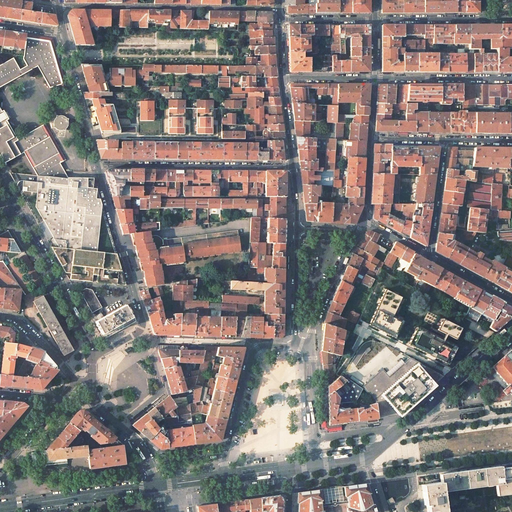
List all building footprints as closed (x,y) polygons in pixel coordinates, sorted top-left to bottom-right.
[(0,0),(0,7),(6,8),(8,8),(20,10),(22,2),(22,1),(21,0),(0,0)] [(316,0),(316,4),(315,4),(315,13),(327,13),(338,13),(338,1),(337,0),(316,0)] [(360,13),(369,13),(368,0),(353,0),(354,3),(351,3),(351,13),(360,13)] [(381,0),(381,13),(392,13),(402,13),(401,0),(381,0)] [(401,0),(402,13),(423,13),(422,0),(401,0)] [(433,1),(433,0),(422,0),(423,13),(455,13),(454,0),(444,0),(444,1),(441,1),(440,0),(436,0),(437,1),(433,1)] [(454,0),(455,13),(465,13),(464,3),(464,0),(454,0)] [(338,1),(338,13),(344,13),(351,13),(351,3),(351,1),(338,1)] [(22,2),(20,10),(22,11),(30,12),(31,5),(31,3),(22,2)] [(465,13),(478,13),(478,7),(478,3),(464,3),(465,13)] [(309,5),(306,5),(307,13),(311,13),(315,13),(315,4),(309,5)] [(304,5),(288,6),(288,13),(302,13),(307,13),(306,5),(304,5)] [(7,19),(20,21),(22,11),(20,10),(8,8),(7,19)] [(111,15),(111,10),(76,10),(71,10),(69,12),(68,14),(67,16),(70,26),(72,34),(76,45),(93,45),(89,28),(90,26),(111,26),(111,23),(111,15)] [(129,10),(120,10),(120,14),(119,27),(129,27),(129,19),(139,19),(139,27),(147,27),(147,23),(148,10),(129,10)] [(170,11),(148,10),(147,23),(170,23),(170,16),(170,11)] [(34,12),(30,12),(22,11),(20,21),(40,24),(42,14),(34,12)] [(177,11),(170,11),(170,16),(170,23),(170,24),(170,28),(176,28),(180,29),(180,24),(181,16),(177,16),(177,11)] [(191,11),(181,11),(181,16),(180,24),(180,29),(190,29),(190,21),(192,21),(192,11),(191,11)] [(213,29),(217,29),(222,30),(223,27),(235,27),(235,25),(235,14),(232,14),(232,12),(229,12),(209,11),(209,13),(208,19),(208,20),(208,21),(208,29),(213,29)] [(228,30),(236,30),(236,28),(238,29),(238,21),(239,12),(232,12),(232,14),(235,14),(235,25),(235,27),(223,27),(222,30),(224,30),(228,30)] [(238,21),(246,21),(247,12),(239,12),(238,21)] [(254,12),(247,12),(246,21),(254,21),(254,17),(257,18),(258,18),(257,23),(271,23),(271,24),(271,23),(271,17),(271,12),(254,12)] [(40,24),(57,26),(55,15),(42,14),(40,24)] [(199,21),(198,21),(197,29),(208,29),(208,21),(208,20),(208,19),(206,19),(206,21),(199,21)] [(271,23),(257,23),(257,24),(256,24),(248,24),(248,30),(271,31),(271,30),(271,26),(271,24),(271,23)] [(381,37),(399,37),(403,38),(403,36),(403,25),(381,26),(381,36),(381,37)] [(424,25),(403,25),(403,36),(411,36),(418,35),(424,35),(424,25)] [(424,38),(433,38),(433,25),(424,25),(424,35),(424,37),(424,38)] [(441,44),(441,25),(433,25),(433,38),(433,40),(433,44),(436,44),(441,44)] [(441,25),(441,44),(452,44),(456,44),(457,44),(468,44),(468,25),(441,25)] [(500,45),(500,25),(468,25),(468,44),(469,49),(470,49),(473,49),(476,49),(478,49),(479,43),(479,38),(482,38),(482,40),(486,40),(486,38),(490,38),(489,40),(490,43),(490,49),(496,49),(500,49),(500,45)] [(511,25),(500,25),(500,45),(500,49),(506,49),(508,49),(510,49),(510,40),(511,39),(511,25)] [(288,32),(289,38),(299,38),(298,36),(298,26),(288,26),(288,32)] [(298,36),(308,36),(312,36),(312,26),(305,26),(298,26),(298,36)] [(325,26),(312,26),(312,36),(329,36),(329,28),(332,28),(332,35),(339,35),(338,26),(325,26)] [(344,36),(349,35),(350,35),(357,35),(357,33),(369,33),(369,26),(338,26),(339,35),(339,53),(340,54),(345,54),(344,38),(344,36)] [(4,30),(3,45),(13,47),(14,42),(19,43),(20,43),(22,33),(21,32),(20,32),(18,33),(17,32),(16,32),(15,33),(14,31),(4,30)] [(271,31),(248,30),(248,32),(250,39),(250,38),(274,37),(273,34),(273,31),(271,30),(271,31)] [(27,32),(21,32),(22,33),(20,43),(19,43),(14,42),(13,47),(24,48),(25,41),(26,41),(27,32)] [(0,65),(0,85),(38,65),(50,87),(61,84),(66,83),(59,60),(53,38),(27,34),(26,40),(24,56),(24,58),(28,65),(20,69),(14,58),(0,65)] [(359,38),(350,38),(350,48),(369,48),(369,34),(359,34),(359,38)] [(331,45),(332,53),(339,53),(339,35),(332,35),(333,45),(331,45)] [(250,39),(250,46),(263,45),(273,47),(274,47),(274,42),(274,37),(250,38),(250,39)] [(399,37),(381,37),(381,38),(381,49),(399,49),(399,41),(399,37)] [(289,52),(303,52),(309,52),(309,49),(309,39),(301,39),(298,40),(289,40),(289,46),(289,52)] [(424,40),(413,41),(414,49),(417,49),(424,49),(424,40)] [(433,40),(424,40),(424,49),(429,49),(433,49),(433,44),(433,40)] [(413,41),(403,41),(403,49),(414,49),(413,41)] [(263,45),(250,46),(250,48),(250,50),(254,50),(255,55),(258,55),(261,55),(261,58),(274,57),(274,55),(274,52),(273,47),(263,45)] [(350,57),(369,58),(369,48),(350,48),(350,57)] [(381,72),(403,72),(403,66),(403,62),(396,62),(396,55),(403,55),(403,53),(403,49),(399,49),(381,49),(381,72)] [(473,54),(473,72),(482,72),(481,54),(481,50),(481,49),(478,49),(478,54),(473,54)] [(511,58),(506,58),(506,49),(500,49),(496,49),(496,53),(496,54),(496,72),(506,72),(511,72),(511,58)] [(303,58),(303,52),(289,52),(289,62),(289,72),(299,72),(309,72),(309,58),(306,58),(306,59),(303,58)] [(403,66),(403,72),(417,72),(417,66),(417,54),(405,54),(405,53),(403,53),(403,55),(403,62),(403,66)] [(417,66),(417,72),(437,72),(437,54),(429,54),(425,54),(417,54),(417,66)] [(447,54),(437,54),(437,72),(446,72),(447,54)] [(447,54),(446,72),(465,72),(465,54),(457,54),(454,54),(447,54)] [(465,54),(465,72),(473,72),(473,54),(469,54),(465,54)] [(481,54),(482,72),(496,72),(496,54),(481,54)] [(332,72),(340,72),(340,61),(340,56),(332,56),(332,72)] [(250,58),(246,58),(246,66),(275,66),(275,62),(274,57),(261,58),(261,62),(258,62),(258,65),(256,65),(256,59),(256,58),(252,58),(250,58)] [(350,72),(369,72),(369,63),(369,59),(359,59),(359,61),(350,61),(350,72)] [(340,72),(350,72),(350,61),(345,61),(340,61),(340,72)] [(81,65),(84,75),(89,93),(100,93),(108,93),(105,82),(110,81),(110,85),(114,85),(114,84),(121,84),(121,85),(124,85),(124,84),(131,84),(131,85),(135,85),(135,71),(131,71),(132,69),(117,69),(117,71),(115,71),(115,69),(110,69),(110,72),(103,74),(101,65),(81,65)] [(143,66),(143,71),(137,71),(137,78),(143,78),(143,76),(148,76),(148,71),(154,71),(154,66),(143,66)] [(171,66),(154,66),(154,71),(154,73),(154,75),(156,75),(156,73),(171,73),(171,66)] [(225,66),(217,66),(217,71),(217,73),(222,73),(222,74),(222,76),(226,76),(226,74),(226,68),(226,66),(225,66)] [(228,66),(226,66),(226,68),(228,69),(228,73),(235,73),(235,71),(246,71),(249,71),(249,77),(254,77),(257,77),(260,77),(260,73),(264,73),(264,77),(265,77),(276,77),(276,72),(275,66),(246,66),(239,66),(236,66),(228,66)] [(222,76),(218,77),(218,87),(218,88),(228,88),(230,88),(230,82),(237,82),(238,81),(241,81),(241,77),(226,76),(222,76)] [(249,77),(241,77),(241,81),(241,88),(250,88),(254,87),(254,77),(249,77)] [(265,77),(264,77),(264,79),(265,88),(267,87),(278,87),(277,82),(276,77),(265,77)] [(355,106),(368,107),(369,96),(369,84),(337,84),(337,88),(337,103),(355,103),(355,106)] [(499,85),(500,106),(508,106),(511,105),(511,84),(510,85),(499,85)] [(395,85),(378,85),(375,131),(387,131),(394,131),(395,121),(395,85)] [(440,85),(408,85),(407,91),(407,97),(406,102),(415,102),(422,102),(425,102),(428,102),(440,102),(440,85)] [(462,85),(440,85),(440,102),(440,104),(449,104),(449,98),(456,98),(456,102),(461,102),(462,85)] [(475,105),(475,85),(462,85),(461,102),(462,102),(463,105),(468,105),(475,105)] [(475,85),(475,105),(499,106),(500,106),(499,85),(475,85)] [(291,97),(292,104),(303,104),(308,104),(308,100),(307,92),(307,88),(290,88),(291,97)] [(333,95),(332,106),(337,106),(337,103),(337,88),(317,88),(317,95),(333,95)] [(407,91),(399,90),(398,99),(397,104),(399,104),(406,104),(406,102),(407,97),(407,91)] [(279,97),(268,98),(269,104),(269,106),(280,106),(280,102),(279,97)] [(248,98),(247,98),(247,109),(248,109),(255,107),(261,106),(261,104),(261,98),(248,98)] [(100,99),(91,99),(92,102),(99,127),(100,128),(101,133),(120,133),(120,130),(119,126),(112,105),(105,105),(104,99),(100,99)] [(145,102),(140,102),(140,112),(140,121),(153,121),(153,102),(145,102)] [(314,111),(314,105),(313,105),(308,104),(303,104),(292,104),(293,112),(294,121),(309,121),(314,122),(314,113),(314,111)] [(406,109),(405,114),(412,113),(412,110),(415,110),(415,107),(415,104),(406,104),(406,109)] [(267,109),(267,116),(281,116),(281,111),(280,106),(269,106),(267,106),(267,109)] [(327,112),(326,122),(332,122),(336,123),(336,115),(337,106),(332,106),(327,106),(327,112)] [(355,116),(367,116),(368,111),(368,107),(355,106),(355,116)] [(244,113),(246,113),(246,119),(253,119),(253,117),(255,117),(255,107),(248,109),(247,109),(244,109),(244,113)] [(415,113),(415,132),(427,132),(427,112),(427,107),(422,107),(415,107),(415,110),(415,112),(415,113)] [(184,109),(168,109),(168,117),(170,117),(170,128),(168,128),(168,134),(184,134),(184,128),(182,128),(182,123),(182,117),(184,117),(184,109)] [(212,109),(196,109),(196,117),(198,117),(199,128),(196,128),(196,134),(212,134),(212,128),(210,128),(210,122),(210,117),(212,117),(212,109)] [(2,112),(0,113),(0,123),(6,120),(9,119),(4,110),(2,112)] [(449,113),(449,133),(460,133),(460,111),(458,111),(458,113),(449,113)] [(460,111),(460,133),(475,133),(475,113),(466,113),(466,111),(463,111),(460,111)] [(427,112),(427,132),(449,133),(449,113),(440,112),(427,112)] [(227,125),(235,125),(235,113),(227,113),(227,119),(227,125)] [(395,121),(394,131),(415,132),(415,113),(412,113),(405,114),(405,121),(395,121)] [(475,113),(475,133),(508,134),(508,114),(475,113)] [(345,123),(345,115),(336,115),(336,123),(343,123),(345,123)] [(352,115),(352,124),(367,124),(367,120),(367,116),(355,116),(352,115)] [(59,116),(57,117),(55,118),(54,120),(53,123),(54,125),(55,127),(56,129),(58,130),(60,130),(63,130),(65,130),(67,128),(68,126),(68,124),(68,121),(67,119),(66,117),(64,116),(61,116),(59,116)] [(281,116),(267,116),(267,118),(263,118),(263,125),(267,125),(283,124),(281,116)] [(24,152),(23,150),(12,130),(6,120),(0,123),(0,155),(4,162),(4,163),(5,163),(24,152)] [(309,121),(294,121),(295,129),(296,137),(309,138),(309,125),(309,121)] [(51,135),(45,123),(17,140),(23,150),(51,135)] [(366,133),(367,124),(352,124),(350,123),(349,140),(366,141),(366,133)] [(255,125),(246,125),(246,126),(246,127),(246,130),(246,132),(244,132),(244,140),(255,140),(255,137),(255,131),(255,125)] [(313,125),(309,125),(309,138),(316,138),(318,138),(327,139),(335,139),(335,132),(314,131),(314,130),(313,130),(313,125)] [(255,140),(255,141),(257,141),(267,141),(274,141),(281,141),(281,140),(281,138),(283,138),(284,138),(284,135),(284,131),(264,131),(263,131),(263,133),(263,137),(261,137),(255,137),(255,140)] [(66,161),(51,135),(23,150),(37,176),(38,176),(68,179),(67,178),(66,174),(64,171),(60,164),(66,161)] [(309,138),(296,137),(297,149),(299,161),(317,162),(317,160),(315,159),(315,154),(316,150),(316,148),(316,138),(309,138)] [(319,150),(327,150),(327,139),(318,138),(316,138),(316,148),(319,148),(319,150)] [(335,139),(327,139),(327,150),(335,151),(335,149),(335,139)] [(335,149),(346,150),(346,140),(342,140),(335,139),(335,149)] [(98,149),(111,149),(117,149),(117,140),(103,140),(101,140),(96,140),(98,149)] [(365,149),(366,141),(349,140),(346,140),(346,150),(346,154),(348,154),(348,157),(365,158),(365,149)] [(274,150),(274,151),(283,151),(281,141),(274,141),(267,141),(267,150),(274,150)] [(133,143),(121,143),(121,149),(121,159),(131,159),(133,143)] [(154,143),(133,143),(131,159),(154,160),(154,143)] [(177,143),(154,143),(154,160),(176,160),(177,143)] [(187,143),(177,143),(176,160),(187,160),(187,143)] [(200,143),(187,143),(187,160),(199,160),(200,143)] [(212,143),(200,143),(199,160),(222,160),(222,143),(212,143)] [(232,143),(222,143),(222,160),(232,160),(232,143)] [(245,143),(232,143),(232,160),(244,160),(245,143)] [(257,143),(245,143),(244,160),(256,160),(256,153),(256,148),(257,143)] [(373,153),(391,154),(391,146),(391,144),(374,144),(374,149),(373,153)] [(395,167),(414,167),(413,147),(394,146),(391,146),(391,154),(390,159),(390,168),(389,174),(392,174),(395,174),(395,167)] [(419,157),(437,157),(438,147),(416,147),(416,157),(419,157)] [(449,147),(447,158),(455,159),(457,147),(449,147)] [(474,148),(457,147),(455,159),(463,160),(472,161),(474,148)] [(509,148),(474,148),(472,161),(471,167),(488,168),(488,169),(493,170),(493,168),(507,168),(506,158),(509,158),(509,148)] [(100,159),(111,159),(111,149),(98,149),(100,159)] [(111,159),(121,159),(121,149),(117,149),(111,149),(111,159)] [(327,157),(325,162),(334,163),(334,157),(334,154),(335,151),(327,150),(327,157)] [(278,161),(284,161),(283,151),(274,151),(274,154),(275,161),(278,161)] [(373,158),(373,163),(383,163),(383,159),(390,159),(391,154),(373,153),(373,158)] [(346,175),(345,187),(363,188),(364,171),(365,158),(348,157),(347,157),(346,170),(346,172),(344,172),(344,173),(344,174),(346,175)] [(419,157),(419,167),(418,174),(435,175),(437,157),(419,157)] [(447,158),(446,169),(457,171),(458,165),(454,165),(455,159),(447,158)] [(462,166),(464,171),(471,171),(471,167),(472,161),(463,160),(455,159),(454,165),(458,165),(462,166)] [(316,171),(317,162),(299,161),(299,166),(300,170),(313,171),(315,171),(316,171)] [(373,168),(372,174),(389,174),(390,168),(383,168),(383,165),(373,165),(373,168)] [(446,169),(444,178),(456,180),(456,178),(457,171),(446,169)] [(130,170),(107,170),(104,172),(109,186),(123,186),(123,182),(130,182),(130,170)] [(143,170),(130,170),(130,182),(138,182),(138,184),(143,184),(143,183),(143,182),(143,181),(143,170)] [(154,170),(143,170),(143,181),(154,182),(154,170)] [(166,170),(154,170),(154,182),(166,182),(166,170)] [(176,170),(166,170),(166,182),(168,182),(175,182),(176,170)] [(192,170),(183,170),(183,180),(186,180),(192,180),(192,170)] [(211,171),(192,170),(192,180),(192,183),(197,183),(198,183),(211,183),(211,171)] [(313,171),(300,170),(301,177),(302,185),(312,185),(312,176),(313,171)] [(316,176),(312,176),(312,185),(319,186),(333,186),(333,179),(334,170),(328,170),(327,179),(319,178),(319,176),(316,176)] [(327,179),(328,170),(325,170),(322,170),(321,171),(316,171),(316,176),(319,176),(319,178),(327,179)] [(247,171),(228,171),(228,178),(228,182),(242,182),(247,182),(247,171)] [(256,171),(247,171),(247,182),(250,182),(254,182),(256,182),(256,171)] [(265,171),(256,171),(256,182),(260,182),(263,182),(265,182),(265,171)] [(285,171),(265,171),(265,182),(265,184),(265,186),(265,188),(265,197),(269,197),(285,197),(285,186),(285,171)] [(474,182),(475,171),(471,171),(464,171),(463,179),(463,181),(470,181),(474,182)] [(492,173),(492,176),(491,184),(501,185),(502,175),(492,173)] [(370,204),(374,204),(380,204),(390,204),(391,200),(391,191),(392,174),(389,174),(372,174),(371,189),(370,204)] [(435,175),(418,174),(418,177),(417,177),(417,183),(415,183),(413,194),(415,195),(414,201),(415,201),(415,204),(431,204),(433,189),(435,175)] [(492,176),(477,175),(476,182),(491,184),(492,176)] [(18,185),(18,189),(51,247),(73,249),(105,253),(116,254),(94,178),(67,178),(68,179),(38,176),(37,179),(37,183),(22,181),(19,183),(18,185)] [(444,178),(443,191),(462,194),(462,189),(463,181),(456,180),(444,178)] [(468,194),(467,207),(469,207),(478,208),(487,209),(490,209),(490,196),(491,184),(476,182),(474,182),(470,181),(469,189),(468,194)] [(243,191),(228,190),(228,197),(247,197),(247,188),(247,182),(242,182),(242,188),(243,191)] [(501,197),(501,185),(491,184),(490,196),(501,197)] [(303,194),(304,203),(316,204),(316,203),(316,196),(319,196),(319,186),(312,185),(302,185),(303,194)] [(123,186),(109,186),(112,196),(129,196),(130,196),(130,187),(130,186),(123,186)] [(143,187),(130,187),(130,196),(139,196),(143,196),(143,187)] [(144,187),(143,187),(143,196),(149,196),(154,196),(154,187),(144,187)] [(166,188),(154,187),(154,196),(159,196),(166,197),(166,190),(166,188)] [(192,187),(183,187),(183,193),(184,197),(192,197),(192,187)] [(211,187),(192,187),(192,197),(211,197),(211,187)] [(347,198),(362,198),(362,193),(363,188),(345,187),(345,197),(347,198)] [(251,188),(247,188),(247,197),(256,197),(256,188),(253,188),(251,188)] [(441,204),(457,206),(458,206),(460,206),(461,197),(442,194),(441,204)] [(154,196),(149,196),(149,199),(149,208),(159,208),(159,199),(159,196),(154,196)] [(500,211),(500,199),(501,197),(490,196),(490,209),(498,210),(500,211)] [(269,219),(284,220),(285,208),(285,198),(285,197),(269,197),(269,198),(269,205),(264,205),(264,210),(269,211),(269,219)] [(330,223),(354,224),(355,223),(358,215),(362,206),(362,198),(347,198),(347,204),(343,204),(335,204),(332,203),(330,223)] [(129,199),(112,199),(116,209),(123,209),(123,210),(130,210),(129,199)] [(149,199),(140,199),(140,209),(149,209),(149,208),(149,199)] [(171,199),(159,199),(159,208),(171,208),(171,199)] [(183,199),(171,199),(171,208),(183,208),(183,199)] [(196,199),(183,199),(183,208),(196,208),(196,199)] [(209,199),(196,199),(196,208),(208,208),(209,199)] [(220,199),(209,199),(208,208),(220,208),(220,199)] [(220,199),(220,208),(232,208),(232,199),(220,199)] [(245,199),(232,199),(232,208),(244,209),(245,199)] [(256,199),(245,199),(244,209),(245,209),(256,209),(256,199)] [(315,222),(316,204),(304,203),(306,221),(309,221),(315,222)] [(317,212),(316,222),(330,223),(332,203),(320,203),(319,212),(317,212)] [(400,220),(388,214),(390,204),(380,204),(378,221),(389,227),(400,233),(404,222),(400,220)] [(415,204),(402,204),(401,211),(403,211),(406,212),(414,213),(414,210),(415,204)] [(417,214),(417,217),(429,218),(431,204),(415,204),(414,210),(419,210),(418,214),(417,214)] [(441,204),(440,214),(455,216),(457,206),(441,204)] [(458,206),(457,216),(459,216),(465,217),(467,207),(460,206),(458,206)] [(468,217),(477,218),(478,208),(469,207),(468,217)] [(478,208),(477,218),(485,219),(487,209),(478,208)] [(123,209),(116,209),(120,224),(132,224),(132,214),(131,209),(130,210),(123,210),(123,209)] [(404,222),(400,233),(404,235),(409,238),(412,224),(412,220),(413,217),(414,213),(406,212),(404,222)] [(440,214),(438,224),(454,226),(455,216),(440,214)] [(256,218),(251,218),(250,242),(258,243),(259,218),(256,218)] [(269,219),(267,218),(267,243),(270,243),(273,243),(284,243),(284,232),(284,231),(284,220),(269,219)] [(419,225),(419,232),(426,236),(428,220),(420,219),(420,221),(419,225)] [(484,233),(485,221),(476,220),(476,222),(475,232),(476,232),(484,233)] [(468,221),(467,230),(466,231),(475,232),(476,222),(468,221)] [(135,224),(133,224),(134,233),(149,231),(159,230),(159,226),(159,223),(135,224)] [(132,224),(120,224),(119,224),(122,235),(128,234),(134,233),(133,224),(132,224)] [(409,238),(424,246),(425,246),(426,236),(419,232),(419,225),(412,224),(409,238)] [(453,235),(454,230),(447,229),(447,227),(438,226),(437,233),(453,235)] [(465,240),(471,241),(476,233),(476,232),(475,232),(466,231),(467,230),(464,230),(463,234),(461,234),(460,237),(459,240),(465,240)] [(511,230),(497,232),(497,240),(511,241),(511,243),(511,230)] [(0,252),(1,252),(19,254),(19,252),(8,231),(0,234),(0,252)] [(184,257),(190,256),(190,258),(241,251),(238,231),(181,238),(182,244),(155,248),(156,251),(153,251),(152,244),(151,244),(149,231),(134,233),(136,251),(138,251),(140,263),(142,263),(144,278),(146,278),(147,284),(151,283),(151,284),(151,286),(152,286),(162,284),(159,264),(184,261),(184,257)] [(383,253),(384,250),(381,248),(374,244),(379,235),(376,234),(370,231),(366,232),(361,239),(356,247),(373,257),(377,249),(383,253)] [(436,237),(435,251),(440,254),(445,257),(454,241),(452,240),(453,235),(437,233),(436,237)] [(454,241),(445,257),(446,258),(451,249),(452,250),(456,242),(454,241)] [(258,243),(250,242),(249,267),(255,267),(257,268),(264,268),(271,268),(272,256),(269,256),(270,243),(267,243),(258,243)] [(397,257),(403,246),(395,242),(389,253),(397,256),(397,257)] [(451,249),(446,258),(452,261),(458,264),(467,249),(467,248),(456,242),(452,250),(451,249)] [(284,243),(273,243),(272,256),(271,268),(284,269),(284,254),(284,243)] [(479,243),(476,247),(485,252),(487,248),(479,243)] [(398,267),(402,269),(405,268),(408,262),(413,254),(414,252),(403,246),(397,257),(399,258),(398,259),(400,260),(398,263),(398,267)] [(73,249),(51,247),(65,273),(71,273),(73,249)] [(373,257),(356,247),(354,251),(353,254),(364,260),(365,261),(375,266),(379,260),(373,257)] [(104,265),(105,253),(73,249),(71,273),(92,275),(97,276),(102,277),(104,265)] [(470,271),(482,277),(490,262),(487,260),(480,256),(481,254),(477,252),(476,254),(467,249),(458,264),(470,271)] [(506,257),(496,251),(492,259),(491,260),(501,266),(502,266),(506,257)] [(123,279),(116,254),(105,253),(104,265),(102,277),(123,279)] [(391,267),(397,256),(389,253),(384,263),(391,267)] [(359,267),(364,260),(353,254),(350,260),(348,265),(348,266),(357,271),(359,267)] [(428,262),(413,254),(408,262),(404,271),(414,277),(413,278),(418,281),(419,279),(431,286),(440,269),(428,262)] [(381,269),(384,263),(379,260),(375,266),(381,269)] [(490,262),(482,277),(488,280),(492,283),(501,266),(491,260),(490,262)] [(3,262),(0,261),(0,278),(14,288),(14,289),(21,289),(18,285),(5,266),(4,264),(3,262)] [(375,266),(365,261),(363,265),(370,269),(365,275),(374,279),(376,280),(381,269),(375,266)] [(353,284),(360,272),(357,271),(348,266),(344,273),(341,281),(352,287),(353,284)] [(501,266),(492,283),(494,284),(502,288),(505,290),(511,278),(511,271),(502,266),(501,266)] [(271,268),(264,268),(264,271),(264,281),(265,281),(265,283),(284,284),(284,283),(284,269),(271,268)] [(439,290),(441,291),(451,275),(446,272),(440,269),(431,286),(439,290)] [(92,275),(71,273),(70,279),(92,282),(92,275)] [(365,275),(361,283),(370,287),(374,279),(365,275)] [(453,298),(463,281),(457,278),(451,275),(441,291),(442,291),(448,295),(453,298)] [(102,277),(97,276),(97,282),(125,286),(123,279),(102,277)] [(431,286),(419,279),(418,281),(415,286),(414,287),(426,294),(431,286)] [(248,282),(231,281),(230,289),(248,290),(264,290),(264,283),(248,282)] [(349,293),(352,287),(341,281),(339,286),(334,295),(332,301),(343,307),(349,293)] [(453,299),(469,307),(479,290),(471,285),(463,281),(453,298),(453,299)] [(265,283),(264,283),(264,290),(264,314),(267,314),(283,314),(283,300),(283,299),(284,284),(265,283)] [(175,285),(173,285),(172,300),(185,300),(192,301),(192,286),(186,286),(178,285),(175,285)] [(91,288),(86,287),(80,291),(85,301),(92,313),(99,308),(101,307),(95,296),(96,296),(91,288)] [(163,296),(160,287),(154,288),(157,298),(159,297),(163,296)] [(5,288),(2,308),(9,309),(19,311),(21,289),(14,289),(5,288)] [(403,298),(387,290),(371,326),(398,339),(404,323),(395,319),(403,298)] [(485,293),(479,290),(469,307),(481,314),(481,313),(491,296),(485,293)] [(345,308),(352,294),(349,293),(343,307),(345,308)] [(149,295),(142,296),(145,307),(152,306),(150,300),(151,300),(149,295)] [(453,298),(448,295),(443,304),(448,306),(453,299),(453,298)] [(58,346),(63,355),(73,350),(43,296),(33,301),(38,310),(48,328),(58,346)] [(258,298),(222,296),(222,302),(236,303),(247,304),(247,305),(248,305),(248,304),(258,304),(258,298)] [(499,301),(491,296),(481,313),(493,319),(497,311),(502,302),(499,301)] [(150,300),(152,306),(145,307),(152,330),(153,335),(167,335),(164,321),(164,320),(163,317),(162,311),(159,297),(157,298),(155,298),(151,300),(150,300)] [(185,300),(172,300),(173,314),(174,314),(180,313),(180,312),(185,312),(185,308),(185,300)] [(221,302),(208,301),(208,303),(208,308),(208,309),(221,310),(221,304),(221,302)] [(332,301),(327,312),(338,316),(343,307),(332,301)] [(222,302),(221,302),(221,304),(221,310),(226,310),(228,310),(235,311),(236,305),(236,303),(222,302)] [(511,307),(508,306),(502,302),(497,311),(499,312),(499,311),(507,316),(506,317),(509,319),(510,318),(511,315),(511,307)] [(247,304),(236,303),(236,305),(235,311),(235,317),(245,318),(245,317),(246,314),(247,305),(247,304)] [(127,309),(125,305),(122,307),(110,313),(104,317),(95,322),(96,324),(102,334),(112,329),(113,331),(120,327),(119,325),(132,318),(131,316),(128,312),(129,311),(128,309),(127,309)] [(481,314),(469,307),(465,316),(476,322),(478,319),(481,314)] [(208,308),(195,308),(195,314),(195,316),(207,317),(208,309),(208,308)] [(351,311),(347,320),(355,323),(359,315),(351,311)] [(497,315),(498,315),(507,320),(509,319),(506,317),(507,316),(499,311),(499,312),(497,315)] [(343,329),(346,319),(338,316),(327,312),(325,318),(324,323),(343,329)] [(101,313),(93,317),(95,322),(104,317),(101,313)] [(164,320),(164,321),(167,335),(180,335),(180,314),(180,313),(174,314),(173,314),(173,315),(174,315),(174,318),(174,320),(171,321),(171,318),(164,320)] [(185,314),(180,314),(180,335),(194,336),(195,316),(195,314),(185,314)] [(245,318),(240,337),(248,337),(249,317),(249,314),(246,314),(245,317),(245,318)] [(283,314),(267,314),(267,322),(266,322),(262,322),(262,324),(273,324),(283,325),(283,324),(283,314)] [(489,319),(481,314),(478,319),(489,326),(491,322),(488,320),(489,319)] [(112,329),(102,334),(104,338),(118,330),(135,321),(134,315),(131,316),(132,318),(119,325),(120,327),(113,331),(112,329)] [(494,332),(507,320),(498,315),(495,320),(493,319),(491,322),(489,326),(488,328),(494,332)] [(207,317),(195,316),(194,336),(206,336),(207,317)] [(220,317),(207,317),(206,336),(219,336),(220,317)] [(235,317),(220,317),(219,336),(234,337),(235,317)] [(245,318),(235,317),(234,337),(240,337),(245,318)] [(262,338),(262,324),(262,322),(262,320),(262,317),(253,317),(252,326),(250,326),(250,337),(262,338)] [(454,343),(461,329),(444,320),(437,335),(454,343)] [(5,342),(17,344),(18,332),(11,324),(0,322),(0,339),(1,340),(2,341),(4,342),(5,342)] [(341,345),(342,341),(344,330),(343,329),(324,323),(322,338),(321,351),(332,353),(339,355),(341,347),(341,345)] [(273,324),(262,324),(262,338),(272,338),(273,338),(273,324)] [(283,325),(273,324),(273,338),(280,338),(283,335),(283,325)] [(447,367),(457,349),(417,328),(408,347),(447,367)] [(350,331),(344,330),(342,341),(341,345),(341,347),(342,348),(350,331)] [(15,355),(17,344),(5,342),(2,359),(14,360),(15,355)] [(26,358),(31,348),(19,344),(17,344),(15,355),(26,358)] [(210,355),(215,356),(217,347),(204,347),(203,351),(200,363),(197,376),(195,386),(202,388),(203,382),(210,355)] [(231,347),(217,347),(215,356),(223,358),(223,359),(221,365),(238,369),(240,360),(243,351),(243,350),(244,348),(234,347),(231,347)] [(42,352),(43,352),(37,350),(31,348),(26,358),(25,359),(29,360),(36,362),(37,361),(42,352)] [(158,349),(164,368),(175,366),(175,362),(178,362),(179,350),(158,349)] [(511,349),(506,354),(485,373),(488,376),(495,370),(507,384),(505,386),(503,383),(491,394),(497,401),(500,398),(502,401),(511,399),(511,349)] [(190,363),(200,363),(203,351),(179,350),(178,362),(186,362),(190,363)] [(331,357),(332,353),(321,351),(321,354),(322,363),(324,374),(328,380),(333,377),(333,375),(331,363),(331,361),(331,357)] [(44,352),(43,352),(42,352),(37,361),(40,362),(49,365),(48,367),(58,370),(59,369),(53,362),(45,353),(44,352)] [(409,357),(388,375),(383,369),(362,387),(375,402),(375,403),(377,418),(380,418),(387,417),(399,415),(381,395),(415,365),(426,377),(427,375),(427,374),(428,373),(428,372),(429,372),(430,372),(431,373),(432,373),(432,374),(432,375),(432,376),(432,377),(431,377),(430,378),(429,378),(429,379),(428,379),(427,378),(433,385),(442,378),(443,376),(444,376),(409,357)] [(14,360),(2,359),(0,374),(12,375),(14,360)] [(29,360),(25,359),(17,376),(21,376),(29,360)] [(206,382),(203,382),(202,388),(207,389),(213,363),(214,359),(213,359),(212,364),(210,364),(209,370),(206,382)] [(337,360),(331,361),(331,363),(333,375),(339,361),(337,360)] [(39,378),(48,367),(49,365),(40,362),(37,361),(36,362),(29,377),(39,378)] [(190,374),(187,374),(187,376),(188,378),(189,377),(197,376),(200,363),(190,363),(190,374)] [(215,372),(218,373),(220,364),(218,364),(213,363),(207,389),(213,390),(215,384),(212,383),(215,372)] [(226,378),(235,381),(236,376),(236,375),(238,369),(221,365),(220,364),(218,373),(217,374),(226,376),(226,378)] [(415,365),(381,395),(399,415),(408,408),(409,407),(410,406),(417,399),(421,396),(433,385),(427,378),(428,379),(429,379),(429,378),(430,378),(431,377),(432,377),(432,376),(432,375),(432,374),(432,373),(431,373),(430,372),(429,372),(428,372),(428,373),(427,374),(427,375),(426,377),(415,365)] [(181,373),(179,366),(178,366),(175,366),(164,368),(167,381),(176,380),(176,378),(182,377),(181,373)] [(39,378),(50,379),(56,372),(58,370),(48,367),(39,378)] [(0,374),(0,385),(11,387),(12,375),(0,374)] [(226,376),(217,374),(217,378),(235,383),(235,381),(226,378),(226,376)] [(338,377),(328,386),(328,392),(328,395),(332,392),(341,385),(348,379),(341,374),(340,376),(338,377)] [(12,375),(11,387),(25,388),(28,388),(29,377),(21,376),(17,376),(12,375)] [(190,384),(185,387),(186,391),(195,386),(197,376),(189,377),(190,384)] [(29,377),(28,388),(41,390),(50,379),(39,378),(29,377)] [(51,387),(56,391),(64,381),(60,377),(51,387)] [(185,387),(183,380),(182,377),(176,378),(176,380),(167,381),(171,394),(186,391),(185,387)] [(213,390),(232,394),(235,383),(217,378),(215,384),(213,390)] [(341,385),(332,392),(338,399),(338,404),(339,404),(341,403),(352,402),(354,404),(356,402),(360,395),(362,389),(348,379),(341,385)] [(194,394),(193,403),(199,402),(202,388),(195,386),(194,387),(194,394)] [(200,414),(207,415),(209,406),(203,405),(202,401),(204,401),(207,389),(202,388),(199,402),(193,403),(189,404),(191,415),(200,414)] [(210,394),(212,395),(213,390),(207,389),(204,401),(207,402),(209,396),(210,394)] [(219,404),(229,406),(232,394),(213,390),(212,395),(211,400),(220,402),(219,404)] [(332,392),(328,395),(328,406),(328,408),(337,408),(338,404),(338,399),(332,392)] [(169,396),(154,408),(162,418),(176,407),(176,406),(171,399),(169,396)] [(186,397),(171,399),(176,406),(188,404),(186,397)] [(445,409),(458,407),(456,399),(445,408),(445,409)] [(17,403),(17,402),(7,401),(3,400),(1,417),(3,418),(8,413),(17,403)] [(8,413),(16,419),(28,406),(23,402),(17,402),(17,403),(8,413)] [(216,417),(219,406),(210,403),(209,406),(207,415),(216,417)] [(356,409),(358,421),(366,420),(367,420),(377,418),(375,403),(369,405),(369,408),(364,409),(362,410),(361,407),(356,409)] [(165,421),(167,430),(192,426),(192,425),(191,418),(191,415),(189,404),(188,404),(176,406),(176,407),(177,413),(177,416),(175,416),(164,418),(164,421),(165,421)] [(225,419),(228,408),(219,406),(216,417),(225,419)] [(146,414),(152,421),(155,424),(162,418),(154,408),(146,414)] [(337,408),(328,408),(329,417),(329,425),(341,424),(345,423),(358,421),(356,409),(343,410),(337,408)] [(109,442),(114,437),(109,432),(97,423),(84,412),(84,411),(83,411),(82,411),(81,411),(80,411),(79,411),(79,412),(72,420),(69,423),(79,430),(81,428),(83,430),(84,430),(85,429),(92,434),(90,436),(99,444),(109,442)] [(0,429),(5,433),(11,425),(16,419),(8,413),(3,418),(1,421),(0,419),(0,429)] [(146,414),(134,423),(132,425),(140,431),(150,422),(152,421),(146,414)] [(191,418),(192,425),(192,426),(195,444),(207,442),(219,440),(220,439),(225,419),(216,417),(207,415),(206,418),(205,423),(203,423),(201,417),(200,417),(191,418)] [(329,425),(329,417),(325,418),(325,427),(328,429),(342,427),(341,424),(329,425)] [(151,424),(156,432),(159,429),(155,424),(152,421),(150,422),(140,431),(141,432),(151,424)] [(156,432),(149,440),(153,443),(160,449),(161,449),(168,447),(167,430),(165,421),(159,429),(156,432)] [(79,430),(69,423),(66,427),(63,430),(73,438),(79,430)] [(149,440),(156,432),(151,424),(141,432),(145,436),(149,440)] [(249,466),(252,488),(264,487),(264,486),(263,481),(260,482),(257,464),(278,461),(277,455),(281,454),(281,452),(283,439),(281,425),(248,430),(249,436),(229,439),(222,446),(226,470),(249,466)] [(167,430),(168,447),(188,445),(195,444),(192,426),(167,430)] [(73,438),(63,430),(58,436),(57,437),(66,446),(73,438)] [(66,446),(57,437),(47,449),(65,447),(66,446)] [(114,446),(123,445),(114,437),(109,442),(114,446)] [(65,447),(65,458),(70,458),(87,456),(88,456),(87,450),(87,448),(87,445),(65,447)] [(88,456),(87,456),(89,469),(108,466),(125,464),(123,445),(114,446),(87,450),(88,456)] [(65,447),(47,449),(48,460),(61,458),(65,458),(65,447)] [(442,490),(495,483),(497,496),(511,494),(511,491),(511,486),(511,474),(511,467),(501,468),(501,466),(473,470),(461,471),(448,473),(440,474),(441,482),(442,490)] [(444,511),(442,490),(441,482),(430,483),(426,484),(422,485),(424,505),(426,505),(426,511),(444,511)] [(495,483),(442,490),(444,511),(511,511),(511,486),(511,491),(511,494),(497,496),(495,483)] [(367,484),(344,487),(345,496),(347,496),(348,508),(347,508),(347,511),(376,511),(374,504),(372,505),(368,493),(370,493),(367,484)] [(320,490),(298,493),(297,503),(299,502),(298,508),(297,511),(323,511),(322,511),(320,501),(322,501),(320,490)] [(270,496),(260,498),(261,511),(267,511),(266,511),(281,511),(282,499),(279,495),(270,496)] [(392,497),(386,501),(390,506),(395,503),(392,497)] [(255,498),(248,499),(249,509),(249,511),(260,511),(261,511),(260,498),(255,498)] [(236,511),(237,511),(238,511),(245,510),(249,509),(248,499),(236,501),(223,502),(224,511),(236,511)] [(219,503),(215,503),(216,511),(224,511),(223,502),(219,503)] [(216,511),(215,503),(196,506),(197,511),(216,511)]
